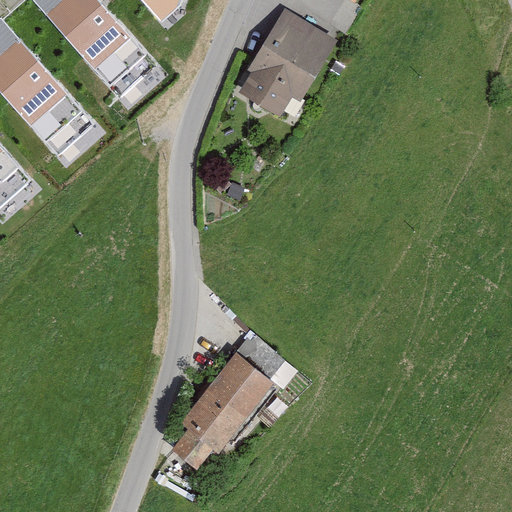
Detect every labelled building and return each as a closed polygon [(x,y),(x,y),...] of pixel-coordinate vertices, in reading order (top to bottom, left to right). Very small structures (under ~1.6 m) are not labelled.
[(156,62),(100,0),(40,0),(123,92),(156,62)] [(150,0),(161,11),(173,0),(150,0)] [(326,43),(273,13),(227,93),(268,116),(279,96),(292,104),(326,43)] [(93,119),(1,16),(0,16),(0,81),(60,149),(93,119)] [(0,203),(30,177),(0,143),(0,203)] [(240,342),(236,339),(168,423),(178,431),(161,452),(183,470),(199,450),(205,455),(262,385),(257,380),(274,359),(245,335),(240,342)]
